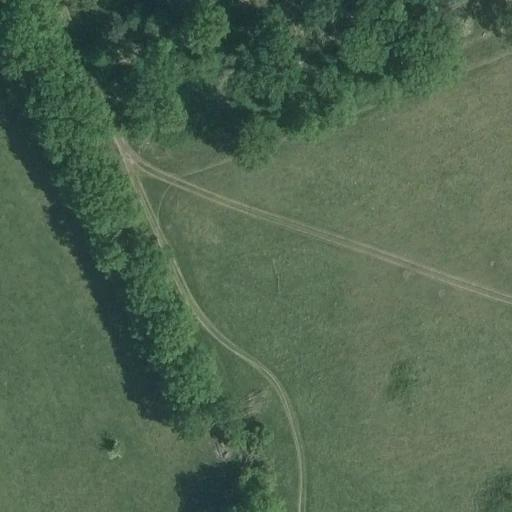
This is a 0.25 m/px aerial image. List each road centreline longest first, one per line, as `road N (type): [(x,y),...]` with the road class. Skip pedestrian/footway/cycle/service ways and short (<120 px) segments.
road 1 (track): [(127,167),(283,511)]
road 2 (track): [(54,0),(127,167)]
